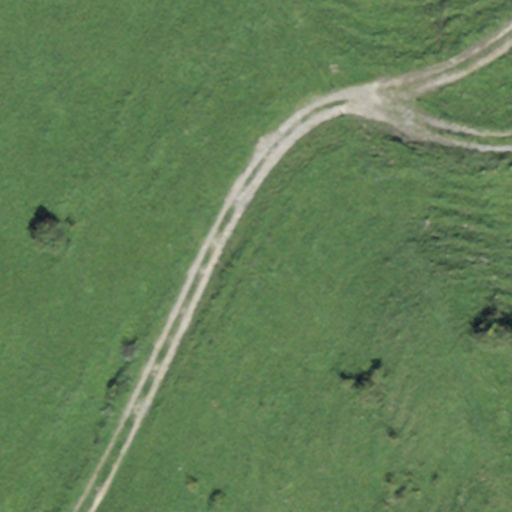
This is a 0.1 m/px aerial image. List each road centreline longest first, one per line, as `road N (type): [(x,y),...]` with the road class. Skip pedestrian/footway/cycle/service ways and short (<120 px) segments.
road 1 (track): [(350,103),(270,150),(78,511)]
road 2 (track): [(511,32),(490,52),(350,103)]
road 3 (track): [(350,103),(467,146),(511,142)]
